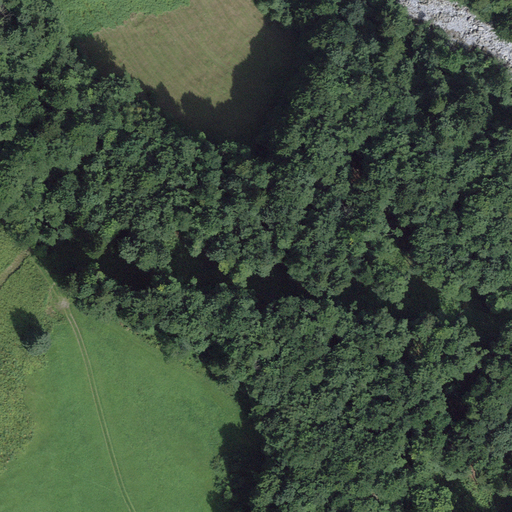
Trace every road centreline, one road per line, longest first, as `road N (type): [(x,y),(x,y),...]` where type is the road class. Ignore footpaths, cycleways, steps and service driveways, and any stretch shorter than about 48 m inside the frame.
road 1 (track): [(133,511),(73,321),(0,213)]
road 2 (track): [(62,298),(194,379),(263,444)]
